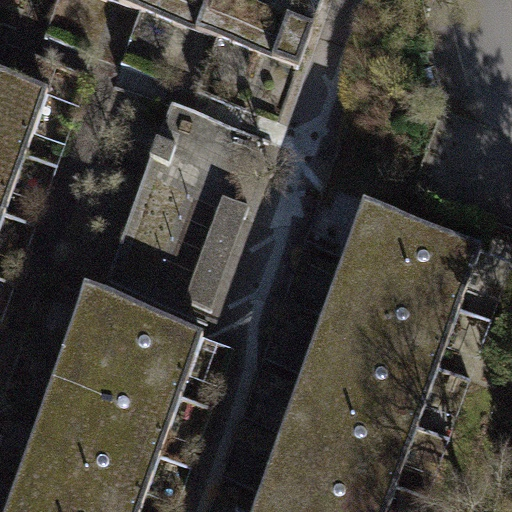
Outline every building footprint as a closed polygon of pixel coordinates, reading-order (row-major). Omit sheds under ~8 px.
[(40,0),(0,0),(0,33),(26,42),(40,0)] [(40,0),(26,42),(105,70),(129,0),(40,0)] [(129,0),(105,70),(179,96),(212,0),(129,0)] [(212,0),(179,96),(282,131),(327,0),(212,0)] [(0,151),(28,162),(50,102),(0,84),(0,151)] [(0,219),(6,222),(28,162),(0,151),(0,219)] [(253,216),(224,207),(189,311),(218,321),(253,216)] [(477,251),(360,210),(339,269),(457,310),(477,251)] [(45,236),(6,222),(0,219),(0,251),(35,265),(45,236)] [(511,266),(488,256),(473,290),(502,302),(511,277),(511,266)] [(457,310),(339,269),(319,328),(436,368),(457,310)] [(26,297),(0,287),(0,318),(16,324),(26,297)] [(202,348),(80,305),(59,363),(181,406),(202,348)] [(436,368),(319,328),(298,387),(416,427),(424,404),(466,419),(478,383),(436,368)] [(181,406),(59,363),(39,421),(160,464),(181,406)] [(416,427),(298,387),(277,445),(395,486),(416,427)] [(143,511),(160,464),(39,421),(18,479),(110,511),(143,511)] [(386,511),(395,486),(277,445),(257,504),(279,511),(386,511)] [(110,511),(18,479),(6,511),(110,511)]
